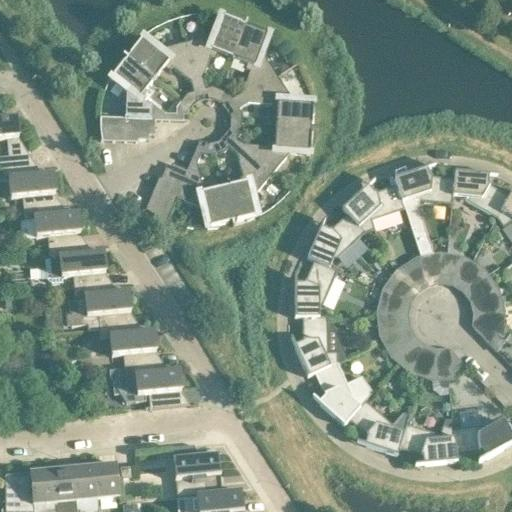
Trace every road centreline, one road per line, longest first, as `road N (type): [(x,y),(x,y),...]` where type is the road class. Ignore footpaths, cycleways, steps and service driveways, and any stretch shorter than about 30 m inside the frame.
road 1 (residential): [(233,420),(90,194)]
road 2 (residential): [(0,441),(233,420)]
road 3 (residential): [(90,194),(207,123)]
road 4 (residential): [(90,194),(20,80)]
